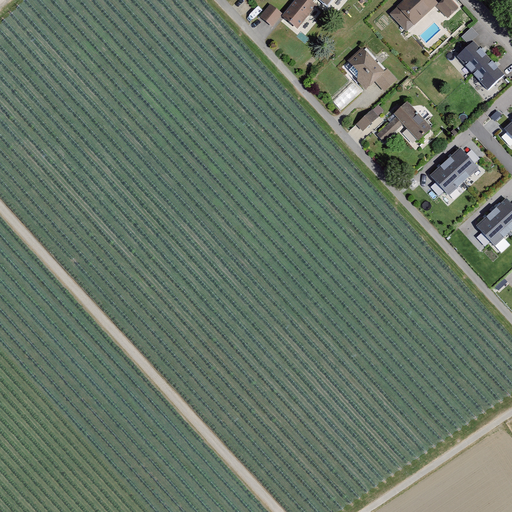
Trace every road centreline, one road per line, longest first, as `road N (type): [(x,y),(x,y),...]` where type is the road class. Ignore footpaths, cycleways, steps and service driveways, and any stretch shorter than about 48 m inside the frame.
road 1 (residential): [(214,0),(511,320)]
road 2 (track): [(0,208),(278,511)]
road 3 (track): [(511,413),(365,511)]
